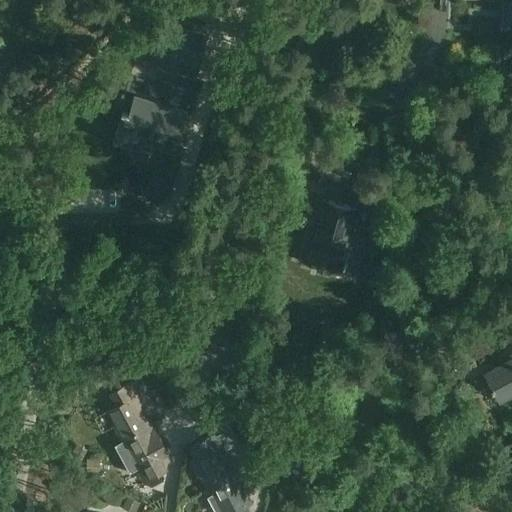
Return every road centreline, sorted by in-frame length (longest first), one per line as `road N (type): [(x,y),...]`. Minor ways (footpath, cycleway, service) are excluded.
road 1 (unclassified): [(204,345),(210,287),(285,0)]
road 2 (unclassified): [(506,511),(204,345)]
road 3 (unclassified): [(12,511),(55,262)]
road 4 (unclassified): [(204,345),(55,262)]
road 5 (track): [(204,345),(171,511)]
